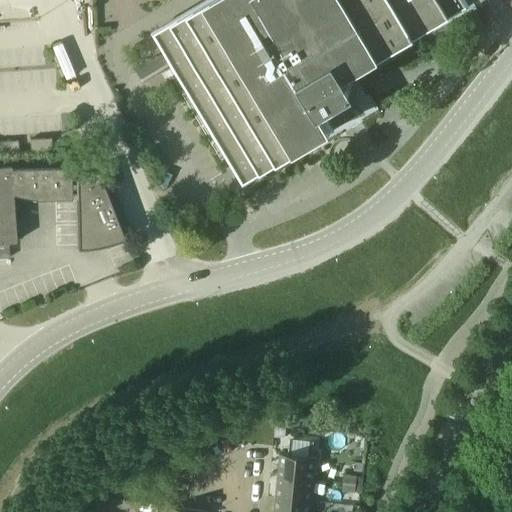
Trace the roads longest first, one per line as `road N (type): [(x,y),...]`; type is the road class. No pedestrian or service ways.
road 1 (unclassified): [(0,384),(43,345),(86,322),(338,239),(401,186),(511,50)]
road 2 (unknown): [(176,291),(61,0)]
road 3 (unclassified): [(421,511),(440,457),(511,332)]
road 4 (unknown): [(0,294),(79,267),(110,313)]
